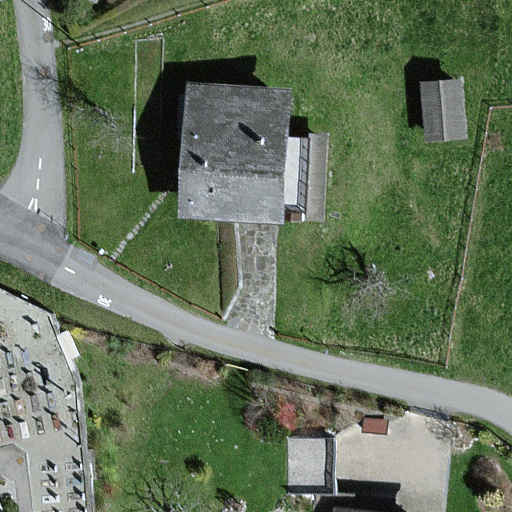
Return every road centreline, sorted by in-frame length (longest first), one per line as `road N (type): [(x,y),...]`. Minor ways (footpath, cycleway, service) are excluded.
road 1 (unclassified): [(0,214),(40,257),(193,328),(511,417)]
road 2 (residential): [(0,211),(14,205),(38,165),(49,98),(28,0)]
